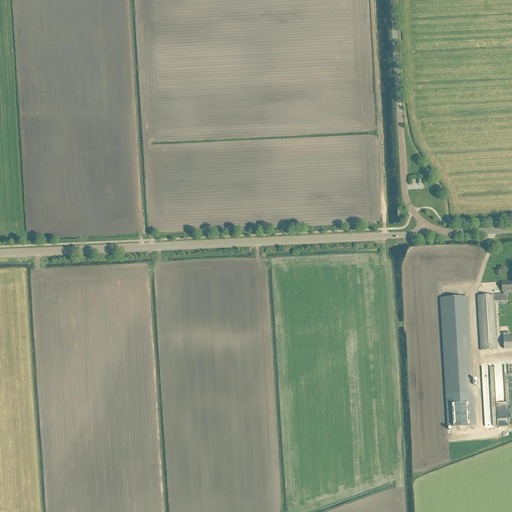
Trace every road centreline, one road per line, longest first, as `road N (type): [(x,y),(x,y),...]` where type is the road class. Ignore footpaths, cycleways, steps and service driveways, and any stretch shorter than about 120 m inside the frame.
road 1 (tertiary): [(408,234),(0,254)]
road 2 (track): [(385,236),(372,0)]
road 3 (tertiary): [(423,224),(404,187),(392,0)]
